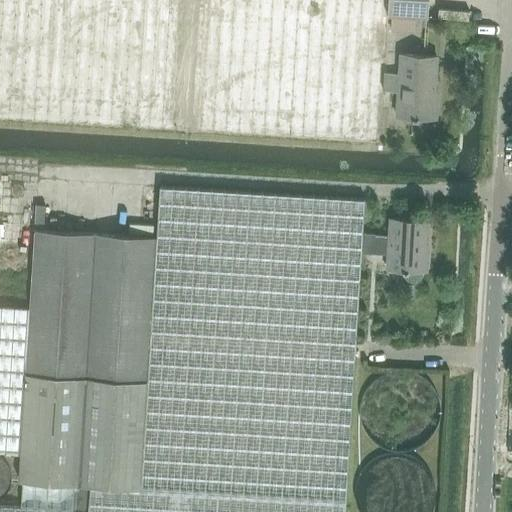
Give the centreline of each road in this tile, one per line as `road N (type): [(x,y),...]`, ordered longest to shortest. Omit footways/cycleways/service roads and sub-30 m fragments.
road 1 (unclassified): [(484,511),(502,204)]
road 2 (unclassified): [(502,204),(511,55)]
